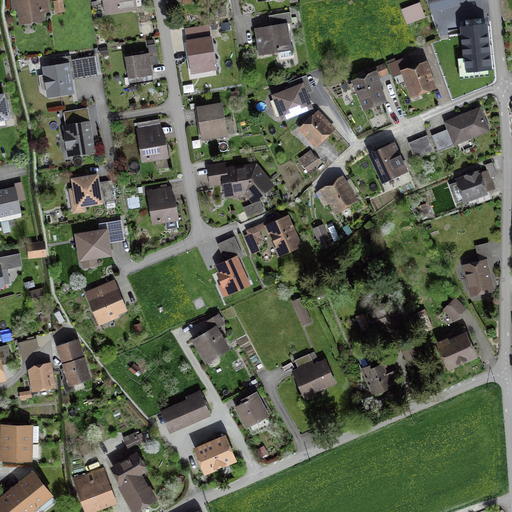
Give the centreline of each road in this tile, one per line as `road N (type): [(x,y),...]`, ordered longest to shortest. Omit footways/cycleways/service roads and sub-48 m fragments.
road 1 (residential): [(174,511),(504,375)]
road 2 (residential): [(502,85),(504,375)]
road 3 (residential): [(175,106),(199,233),(131,270)]
road 4 (residential): [(341,159),(371,138),(502,85)]
